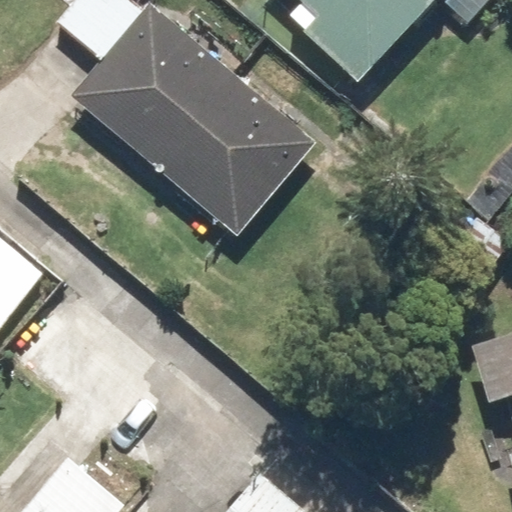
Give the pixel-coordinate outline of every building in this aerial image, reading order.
[(83,90),(244,233),(322,145),(157,0),(81,0),(60,24),(106,64),(83,90)] [(307,0),(296,11),(364,83),(451,0),(474,20),(492,0),(307,0)] [(50,277),(0,235),(0,325),(5,330),(50,277)] [(511,332),(484,340),(500,400),(511,396),(511,332)] [(0,511),(125,511),(161,469),(112,430),(85,463),(43,429),(0,480),(0,511)] [(313,511),(270,473),(235,511),(313,511)]
